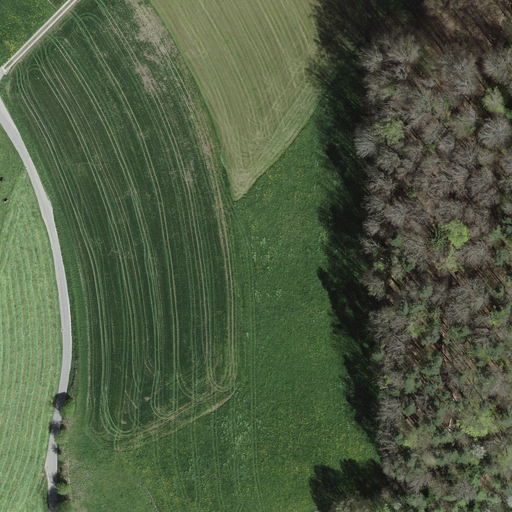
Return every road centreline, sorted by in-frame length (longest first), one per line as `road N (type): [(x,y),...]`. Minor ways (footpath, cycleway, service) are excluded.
road 1 (track): [(511,8),(457,180),(453,439),(426,473),(401,485),(387,468)]
road 2 (track): [(366,0),(387,468)]
road 3 (unclassified): [(53,511),(68,353),(63,292),(46,207),(0,110)]
